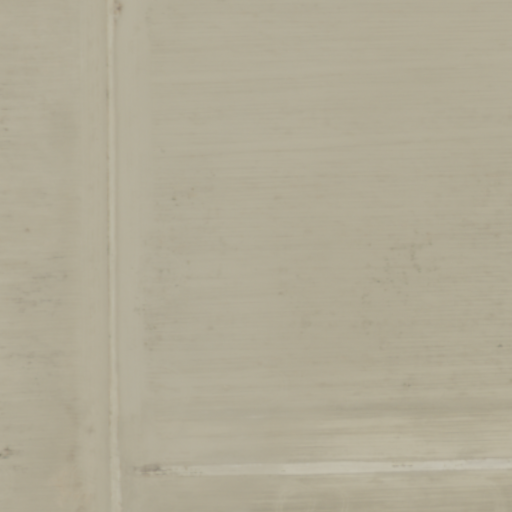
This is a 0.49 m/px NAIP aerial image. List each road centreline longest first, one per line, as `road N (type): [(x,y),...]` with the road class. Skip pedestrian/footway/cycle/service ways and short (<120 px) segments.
road 1 (residential): [(115,511),(105,0)]
road 2 (residential): [(116,500),(511,497)]
